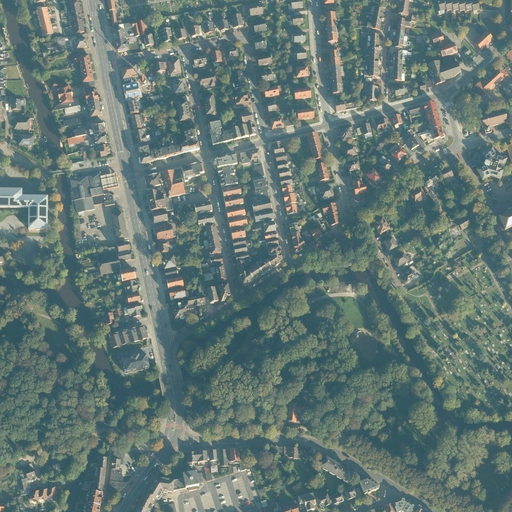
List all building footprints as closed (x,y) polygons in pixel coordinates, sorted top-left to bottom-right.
[(107,0),(112,26),(117,26),(115,10),(116,10),(114,0),(107,0)] [(302,0),(291,0),(293,10),(304,8),(302,0)] [(401,0),(400,7),(409,8),(410,1),(402,0),(401,0)] [(436,0),(440,11),(445,10),(445,13),(447,12),(447,11),(444,0),(436,0)] [(444,0),(447,11),(451,10),(452,13),(454,12),(454,11),(450,0),(444,0)] [(450,0),(454,11),(458,10),(458,13),(461,12),(457,0),(450,0)] [(461,0),(457,0),(461,12),(464,11),(465,13),(467,12),(467,11),(464,0),(462,0),(461,0)] [(464,0),(467,11),(471,10),(472,13),(474,13),(474,11),(470,0),(468,0),(467,0),(464,0)] [(474,0),(470,0),(474,11),(478,10),(478,13),(481,13),(477,0),(475,0),(474,0)] [(79,2),(69,4),(70,9),(69,9),(69,12),(81,10),(79,2)] [(262,3),(249,6),(251,16),(264,14),(262,3)] [(408,15),(409,8),(400,7),(399,14),(408,15)] [(36,11),(38,17),(49,15),(47,8),(36,11)] [(81,10),(69,12),(69,14),(71,14),(72,19),(82,17),(81,10)] [(244,26),(242,14),(232,16),(235,28),(244,26)] [(38,17),(39,24),(50,21),(49,15),(38,17)] [(304,15),(293,17),(294,26),(305,24),(304,15)] [(71,24),(72,26),(83,24),(82,17),(72,19),(73,24),(71,24)] [(398,19),(397,26),(406,27),(411,27),(412,22),(407,22),(407,20),(398,19)] [(230,29),(228,20),(220,22),(221,31),(230,29)] [(39,24),(41,30),(52,27),(50,21),(39,24)] [(144,21),(129,24),(132,38),(147,35),(144,21)] [(266,21),(254,24),(256,32),(267,30),(266,21)] [(380,30),(382,23),(373,21),(372,23),(368,23),(367,27),(370,28),(371,28),(380,30)] [(215,32),(213,22),(204,24),(206,34),(215,32)] [(83,24),(72,26),(72,29),(74,29),(75,34),(85,32),(83,24)] [(132,38),(129,24),(124,25),(124,30),(119,31),(115,32),(116,38),(118,47),(127,45),(126,39),(132,38)] [(481,51),(495,40),(480,24),(475,29),(482,37),(475,43),(481,51)] [(201,35),(199,26),(190,28),(192,37),(201,35)] [(397,26),(396,33),(405,34),(406,27),(397,26)] [(41,30),(43,37),(53,34),(52,27),(41,30)] [(337,27),(327,27),(327,35),(338,34),(337,27)] [(173,41),(171,29),(162,30),(164,42),(173,41)] [(187,38),(185,30),(177,31),(179,40),(187,38)] [(298,33),(295,34),(295,43),(306,42),(306,33),(303,33),(303,31),(298,31),(298,33)] [(445,41),(441,32),(431,36),(434,45),(438,43),(443,58),(457,52),(454,43),(447,45),(445,40),(445,41)] [(404,41),(405,34),(396,33),(395,40),(404,41)] [(154,45),(152,34),(144,36),(146,46),(154,45)] [(338,34),(327,35),(328,43),(338,42),(338,34)] [(265,38),(254,41),(256,50),(267,48),(265,38)] [(87,49),(86,39),(76,41),(77,50),(87,49)] [(404,41),(395,40),(394,47),(403,48),(404,41)] [(239,56),(238,48),(227,50),(229,58),(239,56)] [(80,68),(91,66),(89,55),(86,55),(85,51),(78,52),(79,54),(71,56),(73,68),(76,68),(76,65),(79,64),(80,68)] [(223,62),(221,51),(211,54),(213,64),(223,62)] [(307,51),(298,51),(298,60),(308,59),(307,51)] [(329,52),(330,59),(340,58),(339,51),(329,52)] [(206,54),(193,57),(195,67),(208,64),(206,54)] [(271,55),(258,58),(260,67),(273,64),(271,55)] [(182,73),(179,59),(168,62),(170,75),(182,73)] [(431,68),(429,68),(435,86),(445,82),(445,80),(444,79),(442,71),(438,62),(430,65),(431,68)] [(446,70),(442,71),(444,79),(454,76),(460,70),(457,62),(445,67),(446,70)] [(165,71),(164,63),(155,65),(156,73),(165,71)] [(136,65),(121,68),(123,80),(133,78),(132,76),(138,75),(136,65)] [(91,66),(80,68),(83,83),(88,82),(94,81),(91,66)] [(483,81),(472,90),(482,100),(508,77),(511,81),(506,86),(511,91),(511,74),(507,69),(505,71),(500,66),(484,82),(483,81)] [(307,67),(295,68),(296,78),(309,77),(307,67)] [(246,86),(243,71),(233,73),(234,83),(233,85),(233,86),(234,87),(235,87),(236,89),(246,86)] [(272,71),(261,73),(263,83),(274,81),(272,71)] [(215,74),(199,78),(201,86),(210,84),(211,87),(217,86),(217,83),(215,74)] [(61,104),(73,102),(70,86),(65,87),(65,85),(53,82),(52,87),(58,88),(61,104)] [(431,82),(420,85),(421,90),(432,87),(431,82)] [(180,83),(174,84),(175,92),(175,94),(184,92),(183,85),(182,85),(182,83),(180,83)] [(342,85),(332,86),(333,94),(343,93),(342,85)] [(278,87),(265,89),(267,98),(280,95),(278,87)] [(378,101),(378,87),(365,87),(365,92),(367,92),(367,101),(378,101)] [(403,87),(394,89),(396,97),(405,95),(403,87)] [(310,88),(294,91),(295,100),(311,98),(310,88)] [(87,94),(88,104),(99,102),(98,92),(87,94)] [(208,93),(203,94),(208,121),(213,120),(213,116),(219,114),(215,95),(209,96),(208,93)] [(232,100),(232,102),(249,99),(247,93),(235,95),(236,99),(232,100)] [(192,124),(186,97),(181,98),(181,102),(177,102),(181,122),(186,121),(186,125),(192,124)] [(250,105),(249,99),(232,102),(233,105),(237,104),(238,108),(250,105)] [(20,110),(21,101),(13,100),(13,109),(20,110)] [(99,102),(88,104),(91,118),(102,116),(99,102)] [(137,102),(129,103),(131,114),(140,113),(137,102)] [(276,102),(268,104),(270,113),(278,111),(276,102)] [(344,102),(335,104),(337,113),(346,111),(345,105),(344,102)] [(437,109),(435,102),(425,105),(426,107),(424,108),(426,113),(437,109)] [(345,105),(346,111),(358,109),(356,103),(345,105)] [(421,112),(420,106),(409,109),(412,118),(414,117),(414,114),(421,112)] [(313,109),(297,111),(298,121),(314,118),(313,109)] [(428,122),(429,122),(440,119),(437,109),(426,113),(428,122)] [(507,123),(504,111),(478,117),(481,130),(484,129),(485,134),(491,133),(489,128),(507,123)] [(252,114),(242,116),(243,124),(254,122),(252,114)] [(140,115),(131,117),(134,129),(143,128),(142,126),(143,125),(142,122),(141,122),(141,121),(143,121),(142,117),(140,118),(140,115)] [(401,115),(392,117),(394,126),(403,124),(401,119),(401,115)] [(85,117),(63,122),(64,127),(86,123),(85,117)] [(284,117),(270,120),(272,130),(286,127),(284,121),(284,117)] [(15,130),(31,130),(30,118),(15,119),(15,130)] [(294,119),(284,121),(286,127),(296,125),(294,119)] [(387,119),(375,122),(378,135),(385,133),(384,129),(389,128),(387,119)] [(442,128),(440,119),(429,122),(432,131),(442,128)] [(93,134),(105,132),(104,122),(91,125),(92,127),(91,127),(92,130),(89,131),(90,135),(93,134)] [(222,122),(209,125),(210,132),(222,129),(224,129),(222,122)] [(258,135),(255,123),(247,124),(248,126),(250,137),(258,135)] [(372,134),(370,124),(361,126),(364,136),(365,136),(366,138),(372,137),(371,134),(372,134)] [(242,130),(241,130),(243,139),(250,137),(248,126),(241,127),(242,130)] [(232,130),(232,132),(235,141),(243,139),(241,130),(240,128),(232,130)] [(353,140),(350,128),(340,131),(343,143),(353,140)] [(432,131),(432,133),(420,136),(425,143),(427,142),(430,146),(435,143),(434,140),(445,137),(442,128),(432,131)] [(210,132),(211,138),(222,136),(223,135),(222,129),(210,132)] [(75,132),(76,138),(86,136),(85,130),(75,132)] [(143,130),(134,132),(137,144),(148,142),(147,137),(145,137),(144,135),(145,135),(145,132),(144,132),(143,130)] [(192,145),(199,143),(196,130),(191,131),(192,132),(185,134),(186,137),(188,137),(188,139),(188,142),(191,142),(192,145)] [(407,144),(412,152),(420,146),(414,137),(415,136),(411,130),(407,132),(409,135),(397,141),(403,147),(407,144)] [(108,143),(105,132),(93,134),(95,144),(98,144),(98,145),(108,143)] [(225,136),(224,137),(226,143),(235,141),(232,132),(225,133),(225,136)] [(324,159),(317,133),(307,136),(313,161),(324,159)] [(34,146),(35,136),(20,135),(19,145),(34,146)] [(76,138),(68,140),(69,145),(90,140),(89,135),(86,136),(76,138)] [(222,136),(211,138),(213,146),(226,143),(224,137),(222,137),(222,136)] [(303,144),(302,137),(285,142),(286,149),(303,144)] [(171,149),(170,149),(172,157),(182,154),(180,146),(178,147),(177,145),(178,145),(177,139),(168,141),(170,147),(171,146),(171,149)] [(162,151),(161,151),(163,159),(172,157),(170,149),(169,149),(168,147),(169,147),(167,141),(159,144),(160,149),(162,149),(162,151)] [(181,146),(180,146),(182,154),(191,152),(189,145),(189,144),(188,144),(188,143),(181,144),(181,146)] [(189,145),(191,152),(201,150),(200,143),(199,143),(192,145),(189,145)] [(281,143),(272,145),(275,154),(283,152),(281,143)] [(511,144),(506,147),(511,165),(511,212),(498,218),(503,232),(511,228),(511,245),(511,246),(511,248),(511,144)] [(109,151),(108,146),(99,148),(102,158),(108,157),(107,155),(109,155),(108,151),(109,151)] [(141,158),(152,156),(151,154),(150,147),(143,149),(144,149),(139,150),(141,158)] [(356,156),(354,147),(344,149),(346,158),(356,156)] [(399,163),(407,155),(400,147),(397,150),(396,149),(393,152),(394,153),(392,155),(399,163)] [(507,160),(496,156),(492,148),(481,154),(485,162),(484,163),(484,164),(483,166),(483,167),(476,171),(482,182),(490,178),(500,181),(504,169),(507,160)] [(153,153),(151,154),(152,156),(153,162),(163,159),(161,151),(158,152),(158,150),(152,152),(153,153)] [(261,160),(259,150),(248,152),(250,162),(261,160)] [(250,163),(250,162),(248,152),(240,154),(242,165),(250,163)] [(285,154),(275,156),(276,164),(286,162),(285,154)] [(154,162),(153,162),(152,156),(141,158),(142,165),(154,162)] [(234,156),(214,160),(216,169),(225,168),(228,167),(228,168),(237,166),(234,156)] [(387,161),(383,157),(379,162),(383,165),(380,168),(387,174),(394,168),(388,161),(387,161)] [(286,162),(276,164),(278,171),(288,169),(286,162)] [(360,170),(358,162),(347,164),(350,173),(360,170)] [(264,177),(261,163),(253,165),(254,169),(253,169),(256,179),(264,177)] [(200,164),(189,167),(192,177),(194,176),(195,178),(199,176),(199,175),(204,173),(202,165),(200,164)] [(329,180),(325,164),(316,166),(320,183),(329,180)] [(192,177),(189,167),(180,169),(184,183),(185,183),(185,180),(191,179),(190,177),(192,177)] [(234,168),(217,171),(221,189),(238,185),(237,181),(235,181),(234,178),(230,179),(229,177),(234,175),(233,173),(235,173),(234,168)] [(289,169),(278,172),(280,180),(290,177),(289,169)] [(454,176),(450,169),(441,173),(445,181),(454,176)] [(382,179),(374,170),(370,173),(368,171),(365,175),(375,186),(382,179)] [(172,171),(161,174),(164,186),(167,199),(170,198),(185,194),(179,175),(174,176),(172,171)] [(164,186),(161,174),(143,179),(146,191),(155,189),(164,186)] [(95,210),(94,206),(89,187),(102,184),(101,178),(100,175),(70,181),(71,189),(70,189),(71,202),(73,214),(77,242),(82,241),(79,216),(84,215),(84,213),(95,210)] [(101,178),(102,184),(103,191),(118,188),(116,175),(101,178)] [(439,185),(433,176),(425,182),(428,186),(424,188),(431,200),(438,196),(432,186),(434,185),(435,187),(439,185)] [(291,177),(280,180),(281,188),(292,185),(291,177)] [(364,199),(363,195),(367,194),(365,185),(363,185),(362,179),(352,181),(354,192),(355,195),(354,197),(355,201),(360,203),(364,199)] [(265,180),(253,183),(254,190),(266,187),(265,180)] [(104,195),(103,191),(102,184),(89,187),(94,206),(104,204),(105,207),(115,205),(113,196),(109,194),(104,195)] [(164,186),(155,189),(156,193),(145,195),(148,214),(151,213),(152,214),(152,216),(173,211),(173,210),(170,198),(167,199),(164,186)] [(291,186),(282,188),(283,197),(293,195),(291,186)] [(266,188),(254,190),(257,203),(269,201),(266,188)] [(332,188),(320,191),(323,200),(334,197),(332,188)] [(428,198),(421,188),(410,195),(416,205),(428,198)] [(230,189),(221,191),(223,201),(233,199),(232,197),(241,196),(239,189),(231,190),(230,189)] [(0,264),(7,264),(7,263),(7,262),(6,253),(0,254),(0,209),(29,209),(29,222),(29,224),(29,226),(29,232),(49,231),(49,198),(26,198),(26,196),(26,192),(0,190),(0,264)] [(294,195),(283,197),(285,206),(296,204),(294,195)] [(233,199),(223,201),(226,211),(235,209),(235,207),(243,205),(241,198),(233,200),(233,199)] [(261,212),(262,214),(271,212),(269,201),(259,203),(260,205),(252,207),(253,214),(261,212)] [(210,203),(193,206),(196,216),(212,212),(210,203)] [(296,205),(286,208),(287,216),(297,214),(296,208),(305,206),(304,203),(297,204),(296,205)] [(340,225),(336,204),(322,208),(324,216),(328,215),(331,227),(340,225)] [(235,209),(226,211),(228,222),(237,220),(237,218),(245,217),(243,209),(235,210),(235,209)] [(152,216),(150,216),(152,225),(168,222),(168,219),(174,217),(173,211),(152,216)] [(262,215),(254,216),(256,225),(269,222),(269,223),(274,222),(271,212),(262,214),(262,215)] [(127,232),(123,213),(112,215),(112,217),(107,218),(108,224),(113,223),(116,235),(118,242),(128,240),(128,239),(127,232)] [(204,228),(214,225),(212,215),(196,218),(198,227),(203,226),(203,228),(204,228)] [(386,222),(383,217),(373,223),(381,237),(391,231),(388,226),(390,225),(387,221),(386,222)] [(471,226),(467,218),(458,223),(462,231),(471,226)] [(237,220),(228,222),(230,232),(239,230),(239,228),(247,226),(246,219),(237,220)] [(328,233),(319,219),(314,223),(317,229),(322,237),(328,233)] [(288,222),(291,235),(299,234),(300,233),(298,220),(288,222)] [(262,225),(265,236),(276,233),(274,224),(270,224),(269,223),(262,225)] [(221,254),(214,225),(204,228),(210,257),(221,254)] [(261,236),(259,225),(251,227),(253,237),(261,236)] [(170,226),(153,230),(157,243),(173,239),(173,238),(175,238),(174,232),(173,232),(172,227),(170,226)] [(322,237),(317,229),(310,233),(315,241),(322,237)] [(243,230),(230,233),(232,242),(245,239),(243,230)] [(314,243),(306,230),(301,233),(303,235),(301,236),(308,246),(314,243)] [(259,241),(259,244),(277,240),(276,233),(265,236),(264,236),(265,241),(263,241),(263,240),(259,241)] [(299,234),(291,235),(295,253),(295,254),(296,255),(297,254),(306,249),(300,240),(299,234)] [(346,239),(345,239),(342,241),(340,242),(339,243),(339,244),(339,246),(339,247),(340,249),(341,250),(342,250),(343,251),(345,250),(346,250),(350,247),(351,246),(351,245),(351,244),(351,243),(350,241),(349,240),(348,240),(347,239),(346,239)] [(398,248),(393,239),(384,244),(390,253),(398,248)] [(244,240),(232,243),(233,250),(246,247),(244,240)] [(278,247),(277,240),(259,244),(260,247),(264,246),(264,244),(265,244),(267,249),(278,247)] [(167,243),(157,245),(160,256),(169,254),(167,248),(169,248),(167,243)] [(131,252),(129,244),(118,246),(119,255),(131,252)] [(246,247),(233,250),(235,257),(247,254),(246,247)] [(271,259),(281,257),(279,248),(269,250),(269,251),(268,251),(269,258),(270,258),(271,259)] [(98,259),(101,276),(121,272),(120,263),(132,260),(130,253),(98,259)] [(410,263),(404,254),(394,261),(399,270),(410,263)] [(247,255),(235,257),(236,264),(249,262),(251,261),(251,259),(248,259),(247,255)] [(223,264),(222,257),(210,259),(211,266),(223,264)] [(269,260),(265,262),(271,271),(282,264),(281,257),(271,259),(271,260),(270,261),(269,260)] [(172,258),(160,260),(163,272),(175,269),(172,258)] [(249,262),(236,264),(239,274),(245,273),(244,268),(247,267),(248,266),(249,266),(249,262)] [(265,262),(256,268),(262,277),(271,271),(265,262)] [(226,282),(223,266),(213,268),(216,284),(226,282)] [(262,277),(256,268),(247,274),(253,283),(262,277)] [(175,269),(163,272),(165,281),(178,278),(176,269),(175,269)] [(123,284),(137,282),(135,270),(121,273),(123,284)] [(418,279),(413,271),(404,277),(408,285),(418,279)] [(211,274),(201,276),(202,282),(212,280),(211,274)] [(253,283),(247,274),(239,276),(241,289),(243,290),(253,283)] [(181,280),(165,283),(167,291),(182,288),(181,280)] [(128,295),(138,293),(136,282),(126,284),(128,295)] [(196,295),(196,298),(198,306),(205,304),(204,297),(205,297),(202,283),(196,284),(198,295),(196,295)] [(227,287),(217,289),(221,305),(223,305),(228,301),(229,300),(229,299),(227,287)] [(183,289),(170,292),(170,295),(168,295),(170,303),(185,299),(183,289)] [(218,304),(214,289),(206,291),(210,306),(218,304)] [(129,307),(141,304),(139,294),(127,296),(129,307)] [(196,298),(186,300),(188,308),(194,306),(194,309),(198,308),(198,306),(196,298)] [(144,318),(141,306),(127,309),(129,317),(133,316),(134,320),(144,318)] [(186,306),(172,309),(175,321),(189,318),(186,306)] [(115,325),(113,314),(105,316),(107,326),(115,325)] [(148,340),(143,326),(126,332),(131,345),(131,346),(148,340)] [(114,351),(131,345),(126,332),(109,337),(114,351)] [(150,366),(146,352),(121,358),(124,372),(150,366)] [(297,423),(297,415),(303,415),(303,406),(297,406),(297,405),(287,405),(287,423),(297,423)] [(262,448),(251,448),(252,452),(249,453),(250,460),(263,459),(262,448)] [(298,464),(298,448),(277,448),(277,457),(283,457),(283,459),(289,459),(293,459),(293,464),(298,464)] [(123,450),(114,449),(110,481),(122,483),(123,476),(121,476),(122,470),(119,470),(120,460),(122,460),(123,450)] [(227,450),(218,451),(220,467),(228,466),(227,450)] [(238,450),(229,450),(230,462),(232,462),(232,463),(239,463),(238,450)] [(187,454),(187,465),(192,465),(192,463),(197,463),(197,462),(207,462),(207,452),(187,453),(187,454)] [(98,457),(97,468),(106,469),(107,457),(98,457)] [(339,466),(325,457),(319,467),(333,476),(339,466)] [(57,471),(55,462),(42,465),(44,474),(57,471)] [(347,484),(353,474),(339,466),(333,476),(347,484)] [(33,468),(24,471),(27,479),(35,476),(33,468)] [(106,469),(97,468),(96,477),(105,478),(106,469)] [(185,475),(184,475),(185,479),(187,489),(188,488),(189,491),(198,489),(198,486),(204,485),(202,474),(199,474),(199,472),(185,475)] [(174,491),(181,490),(179,480),(157,477),(147,495),(158,500),(163,491),(174,493),(174,491)] [(379,485),(368,478),(359,482),(364,494),(379,488),(380,487),(379,485)] [(26,490),(24,479),(18,480),(20,491),(26,490)] [(122,483),(110,481),(109,493),(119,494),(120,491),(122,491),(128,483),(122,483)] [(91,482),(89,491),(103,493),(104,484),(96,483),(91,482)] [(48,489),(46,497),(54,499),(57,487),(49,485),(48,489)] [(359,496),(354,486),(343,490),(348,500),(359,496)] [(40,491),(38,498),(45,500),(46,497),(48,489),(41,487),(40,491)] [(38,498),(40,491),(32,489),(29,500),(37,502),(38,498)] [(89,491),(87,504),(100,506),(103,493),(89,491)] [(158,500),(147,495),(145,493),(139,506),(151,511),(158,500)] [(313,494),(297,496),(299,504),(304,503),(306,511),(314,510),(313,506),(315,505),(313,494)] [(331,505),(327,494),(316,498),(321,509),(323,511),(325,510),(326,508),(325,507),(331,505)] [(344,503),(340,494),(330,497),(334,506),(344,503)] [(401,500),(401,501),(394,504),(395,507),(394,507),(395,511),(398,511),(400,511),(401,511),(411,511),(412,511),(411,510),(412,507),(403,502),(403,500),(403,499),(401,499),(401,500)]
